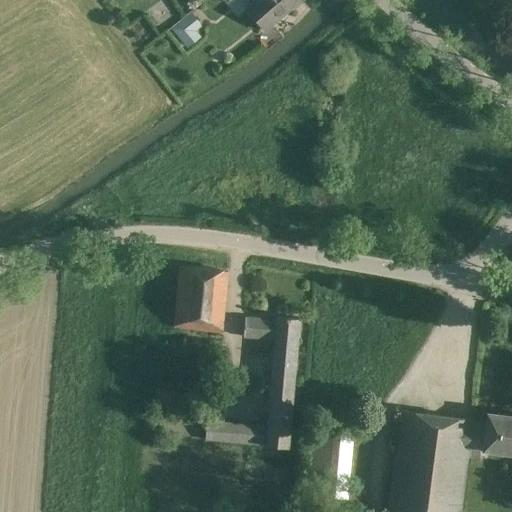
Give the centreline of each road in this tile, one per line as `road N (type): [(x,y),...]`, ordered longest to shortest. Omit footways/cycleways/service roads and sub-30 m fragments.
road 1 (tertiary): [(0,266),(70,244),(147,236),(462,277)]
road 2 (unclassified): [(511,106),(385,0)]
